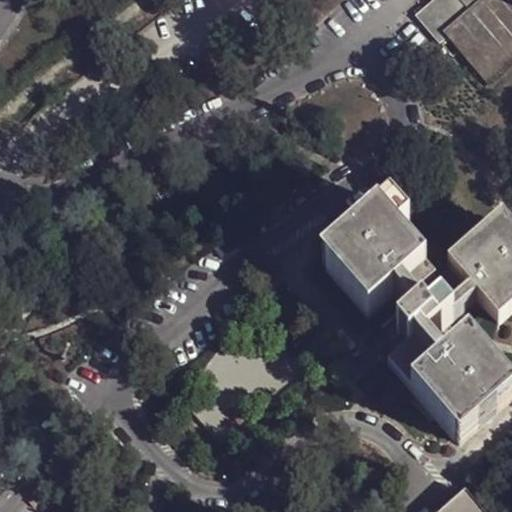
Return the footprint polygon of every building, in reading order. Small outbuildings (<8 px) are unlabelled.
[(492,41),(511,23),(511,0),(488,0),(462,22),(485,47),(492,41)] [(511,23),(492,41),(511,64),(511,23)] [(411,228),(336,286),(381,339),(406,318),(413,327),(428,316),(452,298),(415,253),(425,246),(411,228)] [(511,254),(474,285),(511,331),(511,254)] [(428,316),(413,327),(417,332),(398,346),(420,372),(434,361),(440,369),(474,342),(465,330),(450,341),(428,316)] [(434,361),(420,372),(398,390),(459,463),(511,419),(511,405),(479,367),(454,387),(440,369),(434,361)] [(113,447),(97,424),(81,434),(98,458),(113,447)]
